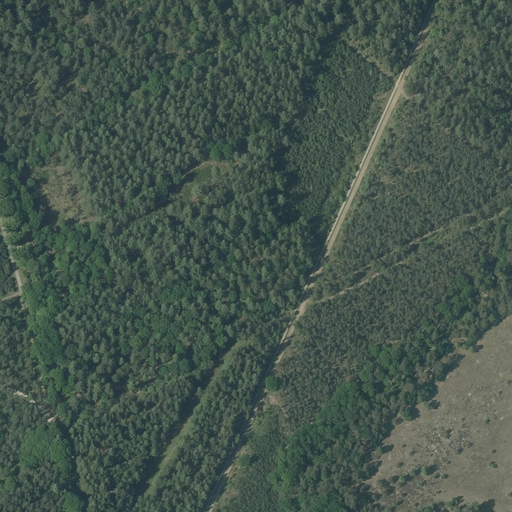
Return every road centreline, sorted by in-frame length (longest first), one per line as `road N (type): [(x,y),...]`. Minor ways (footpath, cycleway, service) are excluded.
road 1 (track): [(316,273),(309,228),(300,222),(113,328),(53,353),(41,297),(26,292),(0,303)]
road 2 (track): [(298,5),(0,171)]
road 3 (track): [(208,511),(316,273)]
road 4 (track): [(511,189),(328,285)]
road 5 (track): [(316,273),(398,91)]
road 6 (track): [(511,208),(335,294)]
road 7 (track): [(45,412),(0,227)]
road 8 (unclassified): [(79,511),(50,419),(0,389)]
